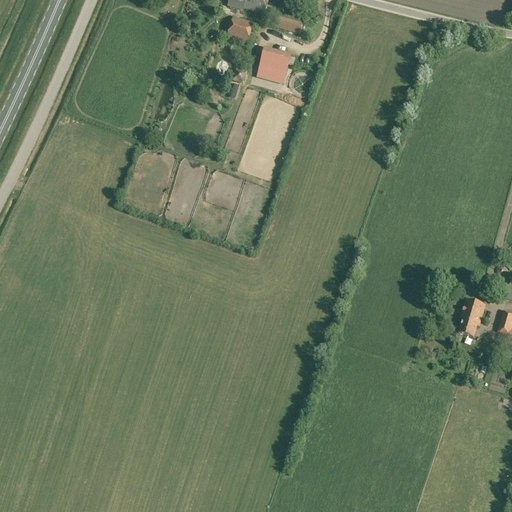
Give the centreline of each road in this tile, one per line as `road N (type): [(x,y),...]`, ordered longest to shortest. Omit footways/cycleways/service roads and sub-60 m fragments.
road 1 (unclassified): [(0,198),(92,0)]
road 2 (unclassified): [(353,0),(511,35)]
road 3 (primary): [(58,0),(0,129)]
